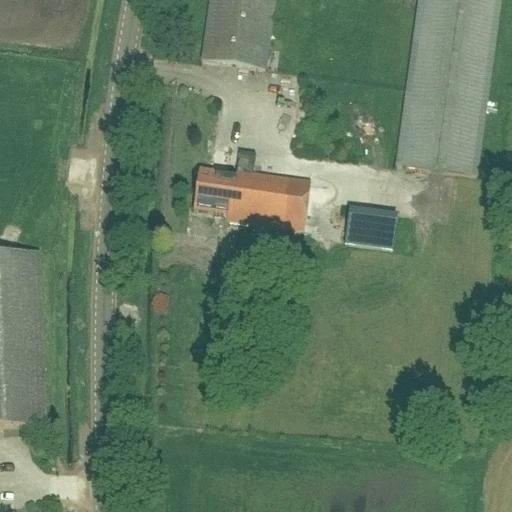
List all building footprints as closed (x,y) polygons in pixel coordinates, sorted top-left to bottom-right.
[(265,75),(275,0),(210,0),(202,66),(265,75)] [(476,182),(500,0),(420,0),(397,171),(476,182)] [(311,187),(253,179),(256,159),(239,157),(236,180),(200,175),(194,216),(229,221),(228,226),(304,237),(311,187)] [(399,257),(406,228),(358,217),(351,247),(399,257)] [(0,432),(46,431),(39,257),(0,258),(0,432)]
